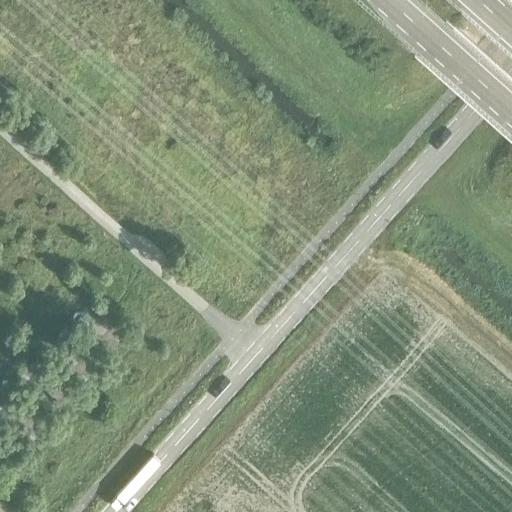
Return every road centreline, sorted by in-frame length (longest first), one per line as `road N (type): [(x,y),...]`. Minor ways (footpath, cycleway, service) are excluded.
road 1 (tertiary): [(115,511),(511,69)]
road 2 (unclassified): [(0,440),(111,311)]
road 3 (primary): [(387,0),(511,111)]
